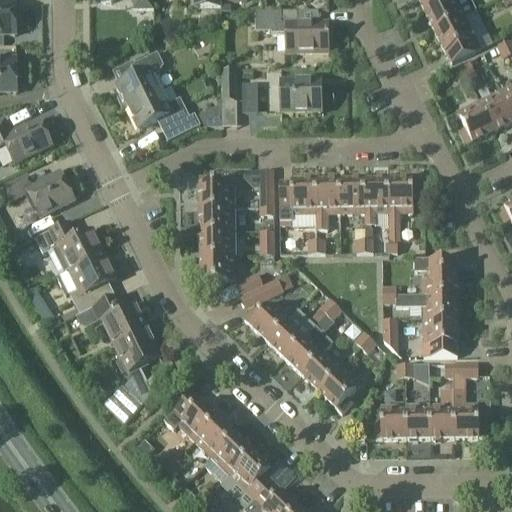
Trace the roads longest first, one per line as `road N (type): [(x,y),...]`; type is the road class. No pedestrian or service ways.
road 1 (residential): [(511,486),(354,488),(172,304),(115,188)]
road 2 (residential): [(115,188),(198,146),(429,142)]
road 3 (residential): [(115,188),(65,83),(64,0)]
road 4 (residential): [(429,142),(356,0)]
